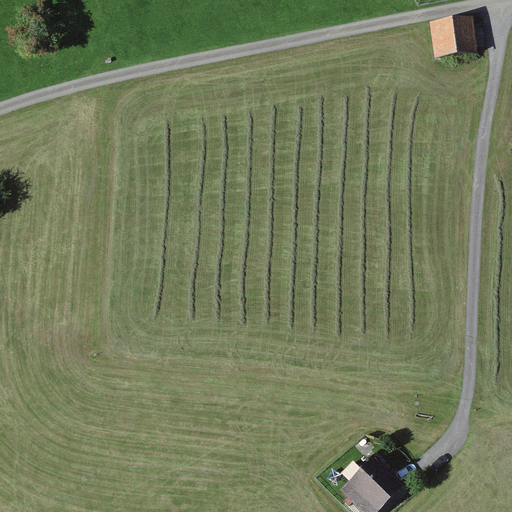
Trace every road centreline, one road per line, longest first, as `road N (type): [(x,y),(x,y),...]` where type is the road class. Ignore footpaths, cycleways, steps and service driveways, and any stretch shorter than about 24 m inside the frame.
road 1 (track): [(511,2),(185,62),(88,86),(0,123)]
road 2 (track): [(499,5),(465,420),(430,470)]
